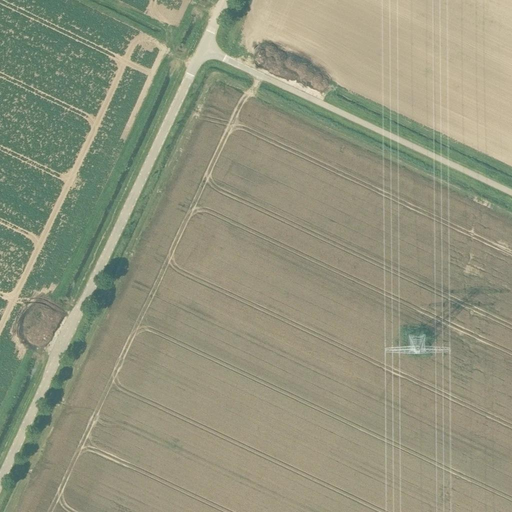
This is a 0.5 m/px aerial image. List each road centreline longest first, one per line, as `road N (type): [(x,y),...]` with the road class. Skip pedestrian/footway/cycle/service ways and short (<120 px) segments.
road 1 (unclassified): [(0,478),(204,46)]
road 2 (unclassified): [(204,46),(511,193)]
